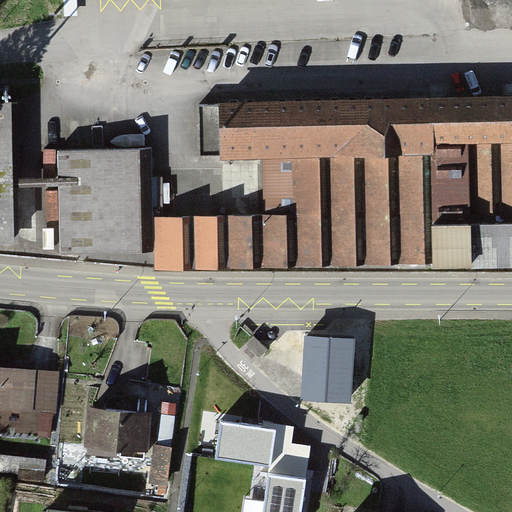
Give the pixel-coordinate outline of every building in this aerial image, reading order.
[(72,12),(70,0),(63,0),(64,13),(72,12)] [(511,97),(220,104),(221,162),(263,161),(264,215),(157,217),(158,269),(511,261),(511,97)] [(14,101),(0,101),(0,244),(16,244),(15,188),(15,179),(14,101)] [(150,148),(59,151),(59,178),(59,187),(61,254),(153,251),(150,148)] [(15,188),(59,187),(59,178),(15,179),(15,188)] [(352,339),(303,336),(299,400),(348,403),(352,339)] [(36,370),(0,365),(0,399),(33,402),(36,370)] [(149,406),(88,402),(86,437),(147,441),(149,406)] [(276,431),(220,423),(216,459),(271,467),(276,431)] [(300,511),(305,478),(267,473),(264,500),(244,497),(242,511),(300,511)]
